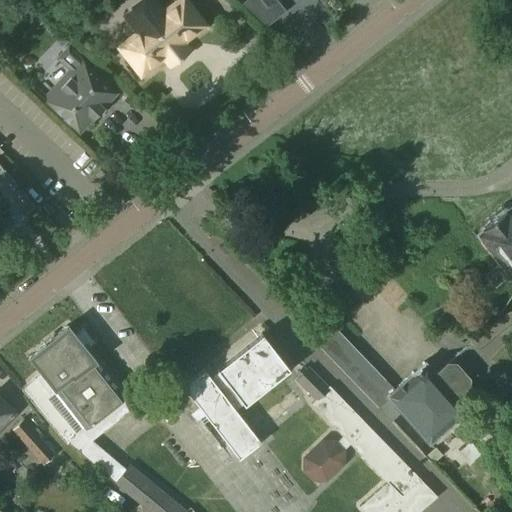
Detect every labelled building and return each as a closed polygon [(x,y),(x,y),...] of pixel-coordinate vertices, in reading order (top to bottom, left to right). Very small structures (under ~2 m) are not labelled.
[(181,42),(204,23),(186,0),(178,0),(164,11),(154,0),(142,0),(124,16),(138,33),(120,48),(141,74),(164,55),(167,59),(183,45),(181,42)] [(43,97),(79,132),(93,117),(94,118),(103,107),(103,106),(116,92),(67,44),(57,55),(71,68),(43,97)] [(3,167),(0,163),(0,150),(1,150),(0,149),(0,228),(0,229),(33,203),(3,167)] [(511,203),(510,201),(504,205),(503,203),(479,222),(480,224),(476,228),(501,260),(496,264),(497,265),(487,273),(495,284),(506,276),(506,277),(511,273),(511,203)] [(309,258),(300,266),(325,292),(334,284),(309,258)] [(68,324),(28,355),(42,372),(21,389),(65,444),(67,442),(115,483),(126,469),(90,439),(132,405),(86,347),(94,340),(83,327),(76,334),(68,324)] [(336,326),(319,343),(388,417),(397,408),(429,442),(466,408),(456,397),(467,386),(468,377),(455,363),(446,363),(435,373),(424,361),(394,389),(336,326)] [(204,368),(182,386),(238,458),(260,440),(235,408),(243,402),(244,403),(289,368),(261,333),(216,368),(217,370),(210,376),(204,368)] [(416,511),(435,496),(418,478),(330,384),(327,386),(308,366),(296,378),(316,399),(312,403),(342,435),(337,439),(335,437),(322,437),(302,456),(301,468),(313,480),(326,481),(344,463),(346,448),(345,448),(350,443),(386,482),(360,506),(365,511),(416,511)] [(268,425),(299,401),(292,391),(261,416),(268,425)] [(0,423),(14,411),(0,395),(0,423)] [(22,418),(11,429),(44,464),(55,453),(22,418)] [(433,462),(442,454),(435,446),(426,454),(433,462)] [(115,483),(148,509),(151,511),(184,511),(185,511),(129,466),(126,469),(115,483)] [(130,511),(145,511),(148,509),(141,503),(130,511)]
